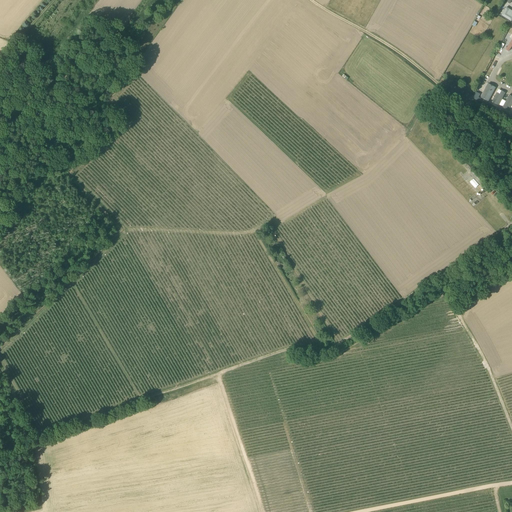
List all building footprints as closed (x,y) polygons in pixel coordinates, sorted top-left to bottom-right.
[(496,88),(488,83),(480,97),(488,102),(496,88)] [(498,105),(505,93),(501,91),(499,94),(497,92),(493,98),(496,100),(494,103),(498,105)] [(511,98),(511,96),(509,95),(502,108),(506,110),(508,107),(511,108),(511,105),(511,100),(511,98)] [(489,106),(491,104),(478,98),(477,100),(482,103),(487,105),(489,106)] [(511,118),(511,115),(501,109),(500,112),(504,115),(509,117),(511,118)] [(470,170),(474,167),(463,155),(460,157),(462,160),(461,161),(470,170)] [(480,184),(485,180),(481,176),(474,169),(470,173),(480,184)]
